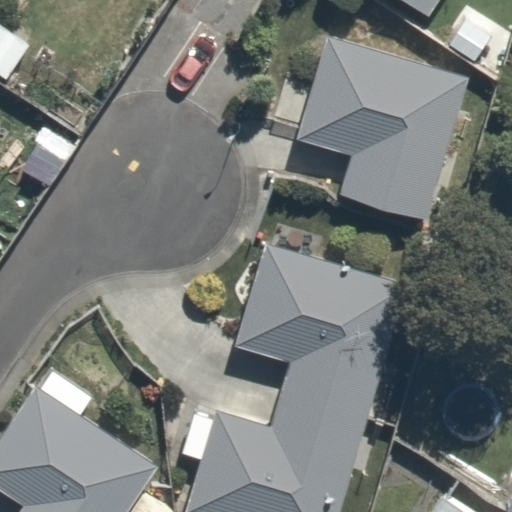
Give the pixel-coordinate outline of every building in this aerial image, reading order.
[(0,0),(0,71),(5,76),(34,34),(0,10),(0,0)] [(173,0),(227,32),(245,0),(173,0)] [(399,0),(419,14),(428,0),(399,0)] [(484,45),(326,8),(308,4),(278,132),(341,147),(332,188),(444,214),(484,45)] [(213,390),(181,507),(198,511),(340,511),(386,348),(367,343),(389,260),(256,223),(221,350),(261,361),(250,400),(213,390)] [(33,386),(15,376),(0,403),(0,484),(16,494),(6,511),(172,511),(175,507),(139,487),(158,452),(80,411),(96,380),(50,355),(33,386)] [(410,511),(484,511),(428,480),(410,511)] [(511,485),(502,504),(511,509),(511,485)]
